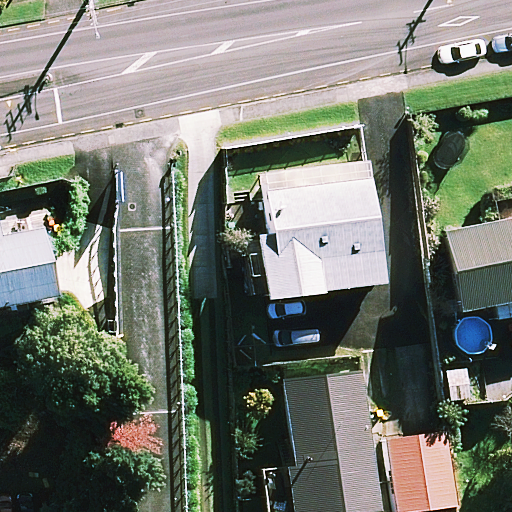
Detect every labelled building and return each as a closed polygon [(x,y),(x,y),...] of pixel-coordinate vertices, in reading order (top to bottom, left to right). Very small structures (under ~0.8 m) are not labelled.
[(380,288),(364,166),(260,179),(267,234),(253,235),(261,303),(380,288)] [(511,321),(511,222),(439,238),(454,315),(492,308),(496,324),(511,321)] [(0,239),(0,310),(50,302),(38,233),(0,239)] [(288,378),(287,472),(258,472),(257,511),(365,511),(367,379),(288,378)] [(430,511),(450,510),(444,436),(385,441),(390,511),(430,511)]
